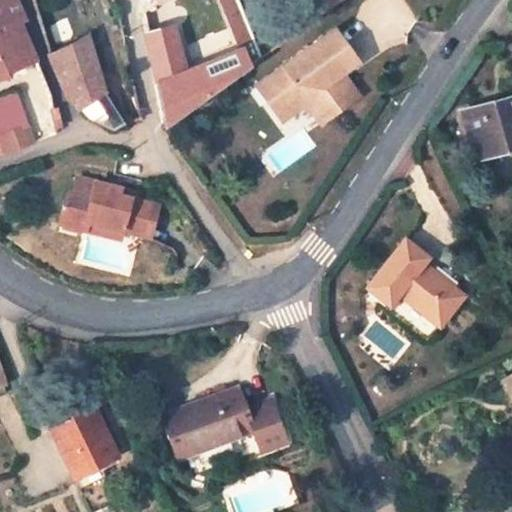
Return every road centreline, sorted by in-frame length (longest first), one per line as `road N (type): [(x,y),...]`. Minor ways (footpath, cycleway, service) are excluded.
road 1 (residential): [(262,291),(320,249),(491,0)]
road 2 (residential): [(0,273),(76,311),(124,316),(262,291)]
road 3 (residential): [(262,291),(291,315),(385,511)]
road 4 (residential): [(262,291),(153,143)]
road 5 (residential): [(79,142),(18,0)]
road 6 (residential): [(153,143),(131,0)]
